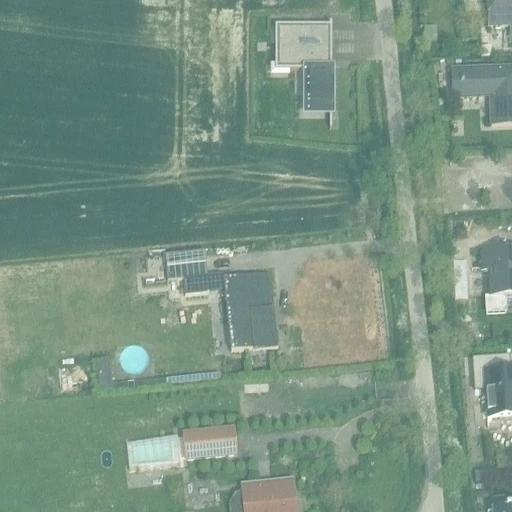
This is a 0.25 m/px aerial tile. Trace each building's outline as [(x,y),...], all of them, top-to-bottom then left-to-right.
[(509,38),(511,37),(511,0),(485,0),(486,29),(508,28),(509,38)] [(330,103),(330,26),(329,26),(275,26),(275,65),(275,70),(289,70),(289,71),(308,71),(308,103),(312,103),(329,103),(330,103)] [(511,70),(460,72),(461,98),(489,97),(490,127),(511,126),(511,70)] [(511,253),(481,255),(482,272),(488,272),(489,298),(484,298),(485,314),(505,313),(504,298),(511,297),(511,253)] [(204,254),(165,258),(167,282),(207,278),(204,254)] [(269,276),(223,280),(230,353),(254,350),(255,354),(277,352),(273,312),(272,313),(269,276)] [(508,356),(470,360),(473,391),(483,391),(486,421),(511,418),(511,370),(509,371),(508,356)] [(184,436),(186,459),(234,455),(232,431),(184,436)] [(245,511),(292,511),(289,483),(243,488),(245,511)]
